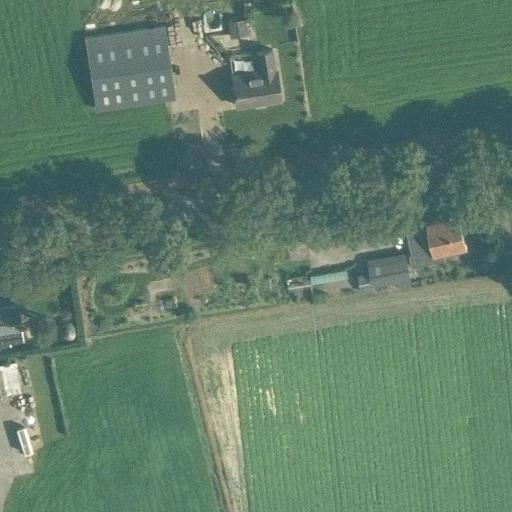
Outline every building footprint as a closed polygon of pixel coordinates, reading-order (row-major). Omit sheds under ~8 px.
[(237,17),(228,18),(228,20),(230,34),(248,32),(246,16),(237,17)] [(164,25),(85,37),(95,108),(151,100),(175,96),(164,25)] [(258,70),(232,74),(237,105),(254,102),(254,101),(265,99),(265,100),(280,98),(272,49),(256,51),(258,70)] [(409,253),(412,266),(446,258),(444,252),(468,247),(461,215),(427,222),(429,229),(425,230),(424,227),(407,230),(412,252),(409,253)] [(405,254),(393,256),(394,260),(371,264),(370,260),(372,273),(359,275),(362,292),(376,289),(375,284),(410,278),(405,254)] [(20,323),(21,323),(17,299),(16,300),(0,303),(0,326),(6,326),(9,341),(23,339),(20,323)] [(59,328),(59,329),(59,330),(60,331),(60,332),(60,333),(61,333),(61,334),(62,334),(62,335),(63,335),(64,336),(65,336),(66,336),(67,336),(68,336),(69,336),(70,336),(71,336),(71,335),(72,335),(73,334),(74,333),(75,332),(75,331),(75,330),(75,329),(75,328),(75,327),(75,326),(75,325),(74,324),(73,323),(72,322),(71,322),(71,321),(70,321),(69,321),(68,321),(67,321),(66,321),(65,321),(64,321),(63,322),(62,322),(62,323),(61,323),(61,324),(60,324),(60,325),(60,326),(59,327),(59,328)] [(0,395),(1,396),(21,391),(16,361),(0,363),(0,395)]
